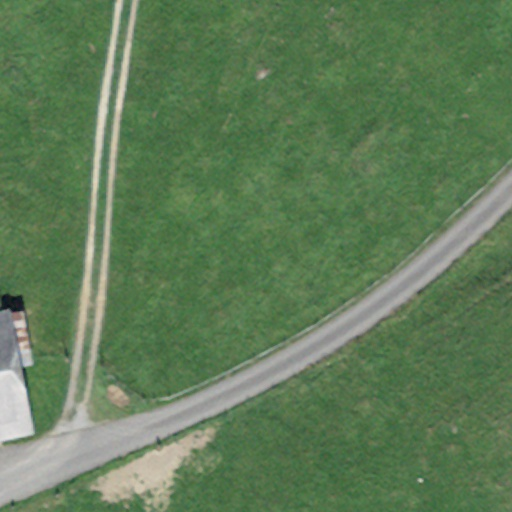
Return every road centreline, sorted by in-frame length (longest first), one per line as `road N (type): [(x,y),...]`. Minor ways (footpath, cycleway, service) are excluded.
road 1 (track): [(0,495),(310,358),(511,191)]
road 2 (track): [(128,0),(74,465)]
